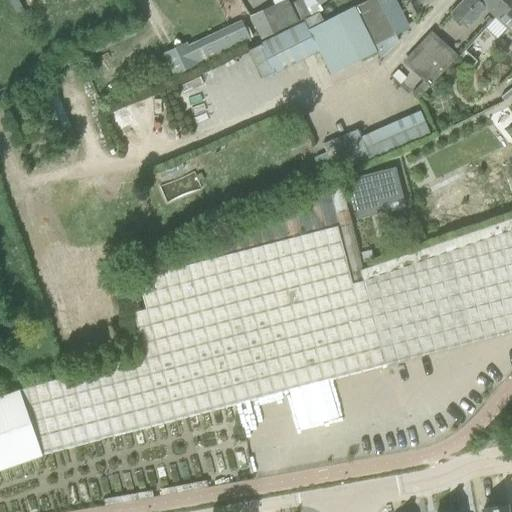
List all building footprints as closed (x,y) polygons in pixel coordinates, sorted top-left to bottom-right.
[(304,21),(259,43),(260,44),(274,71),(275,73),(317,51),(319,50),(330,73),(375,52),(372,46),(394,35),(391,30),(392,29),(376,0),(369,0),(368,1),(353,8),(353,7),(324,21),(323,22),(319,13),(310,17),(303,20),(304,21)] [(353,8),(368,1),(367,0),(330,0),(319,11),(324,21),(353,7),(353,8)] [(494,17),(509,0),(462,0),(449,14),(466,30),(485,9),(494,17)] [(511,0),(509,0),(494,17),(511,34),(511,45),(511,46),(511,47),(511,87),(500,97),(504,101),(511,94),(511,0)] [(285,29),(277,11),(275,6),(250,17),(261,35),(260,35),(262,40),(285,29)] [(169,73),(251,41),(243,20),(161,51),(169,73)] [(421,92),(455,58),(430,34),(403,61),(422,79),(415,87),(421,92)] [(348,166),(428,134),(419,111),(361,134),(359,129),(337,138),(348,166)] [(326,153),(313,158),(320,173),(342,163),(331,140),(322,144),(326,153)] [(511,168),(508,170),(507,166),(485,175),(501,214),(511,209),(511,168)] [(394,167),(346,179),(353,207),(401,196),(394,167)] [(362,266),(341,180),(135,270),(145,309),(133,313),(144,355),(94,368),(19,390),(0,396),(0,469),(41,455),(511,332),(511,218),(506,221),(504,215),(362,266)] [(370,251),(360,253),(363,263),(372,260),(370,251)]
